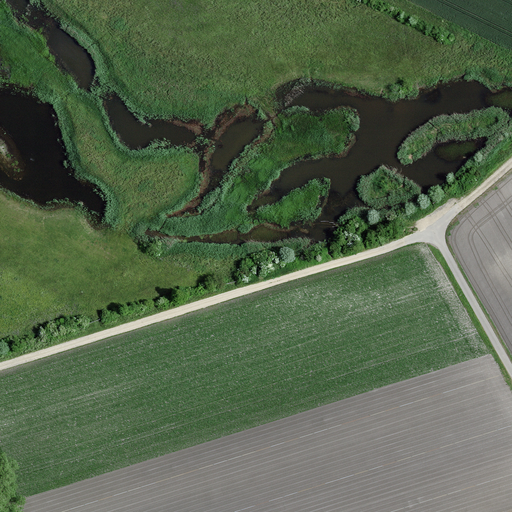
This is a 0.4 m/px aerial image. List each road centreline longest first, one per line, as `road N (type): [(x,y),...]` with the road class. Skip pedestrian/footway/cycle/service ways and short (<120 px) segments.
road 1 (track): [(0,363),(434,225)]
road 2 (track): [(511,368),(434,225)]
